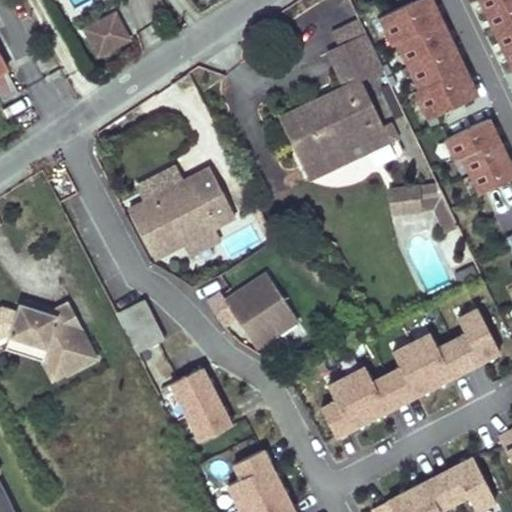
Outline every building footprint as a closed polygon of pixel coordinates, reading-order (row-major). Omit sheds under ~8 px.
[(511,0),(439,0),(403,17),(421,55),(445,44),(467,33),(473,46),(491,37),(486,26),(511,12),(511,0)] [(114,12),(81,30),(98,61),(132,42),(114,12)] [(361,26),(354,12),(326,25),(334,39),(361,26)] [(383,118),(360,73),(379,64),(361,26),(334,39),(324,44),(342,81),(278,113),(301,158),(383,118)] [(467,33),(445,44),(452,57),(473,46),(467,33)] [(0,71),(0,93),(2,98),(17,90),(6,69),(0,71)] [(389,131),(383,118),(301,158),(307,171),(389,131)] [(231,213),(212,177),(206,166),(127,207),(152,254),(180,240),(212,223),(231,213)] [(435,180),(421,182),(431,203),(443,229),(456,223),(435,180)] [(395,185),(398,208),(431,203),(421,182),(395,185)] [(385,187),(388,209),(398,208),(395,185),(385,187)] [(186,252),(218,235),(212,223),(180,240),(186,252)] [(472,253),(449,260),(456,281),(478,273),(472,253)] [(265,270),(224,298),(246,331),(267,317),(275,330),(296,316),(265,270)] [(91,320),(77,294),(50,309),(35,304),(33,312),(15,307),(13,312),(0,307),(0,334),(4,332),(52,354),(63,373),(92,357),(77,328),(91,320)] [(141,294),(111,310),(133,352),(163,336),(141,294)] [(35,304),(17,299),(15,307),(33,312),(35,304)] [(330,434),(501,357),(476,302),(451,313),(459,331),(434,343),(428,329),(388,347),(396,365),(369,377),(362,363),(323,381),(331,398),(317,405),(330,434)] [(246,331),(254,343),(275,330),(267,317),(246,331)] [(4,332),(0,334),(0,349),(7,346),(38,360),(49,380),(63,373),(52,354),(4,332)] [(133,352),(140,365),(170,350),(163,336),(133,352)] [(164,383),(195,443),(231,424),(201,365),(164,383)] [(511,427),(495,436),(511,469),(511,427)] [(297,511),(270,445),(228,462),(235,479),(224,483),(236,511),(297,511)] [(474,455),(367,502),(371,511),(439,511),(439,510),(466,499),(472,511),(484,511),(497,507),(474,455)] [(0,511),(13,511),(0,485),(0,511)]
